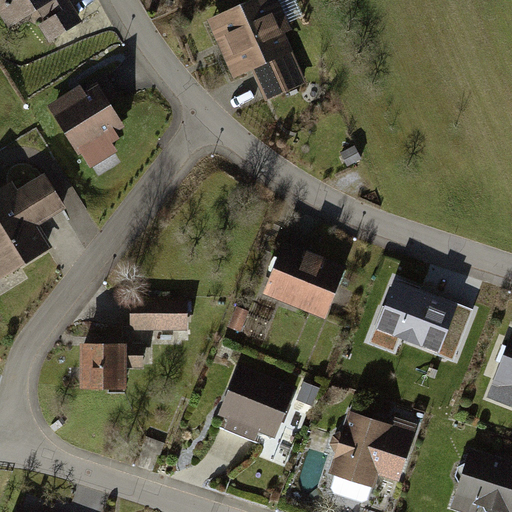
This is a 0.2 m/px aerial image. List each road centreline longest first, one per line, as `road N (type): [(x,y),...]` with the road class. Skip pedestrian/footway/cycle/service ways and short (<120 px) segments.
road 1 (residential): [(1,452),(26,345),(211,114)]
road 2 (residential): [(511,266),(314,193),(211,114)]
road 3 (residential): [(1,452),(47,459),(208,511)]
road 4 (residential): [(211,114),(123,0)]
